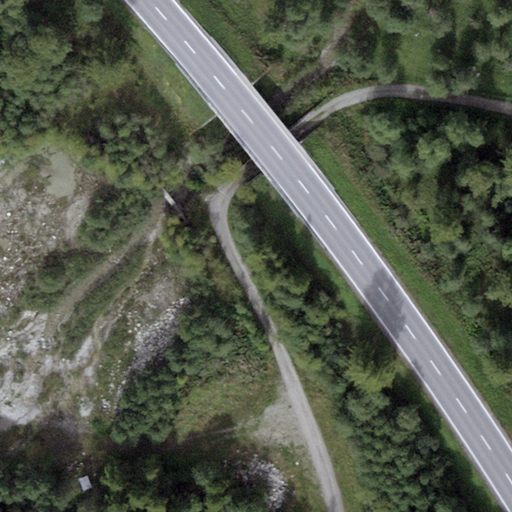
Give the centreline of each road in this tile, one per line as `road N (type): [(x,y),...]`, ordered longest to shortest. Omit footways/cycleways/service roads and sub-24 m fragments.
road 1 (track): [(511,110),(444,90),(324,113),(229,186),(222,202),(263,327),(311,406),(341,511)]
road 2 (primary): [(511,481),(355,253),(148,0)]
